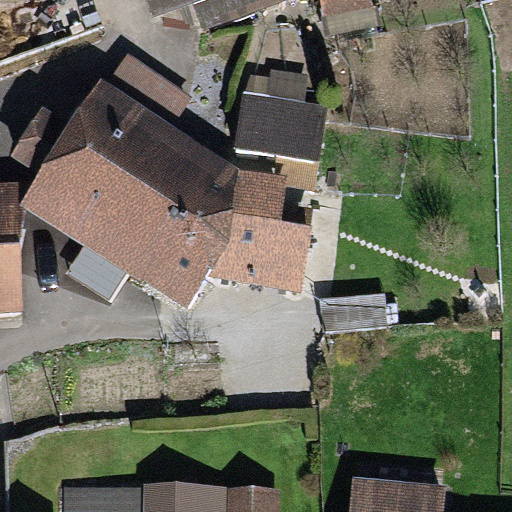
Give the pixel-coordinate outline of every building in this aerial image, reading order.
[(141,0),(145,11),(175,0),(141,0)] [(266,113),(224,106),(214,170),(234,211),(299,222),(316,121),(294,118),(299,92),(270,87),(266,113)] [(214,170),(94,89),(67,130),(19,200),(172,303),(234,211),(214,170)] [(429,511),(431,505),(338,496),(336,511),(429,511)] [(273,511),(273,502),(67,501),(66,511),(273,511)]
